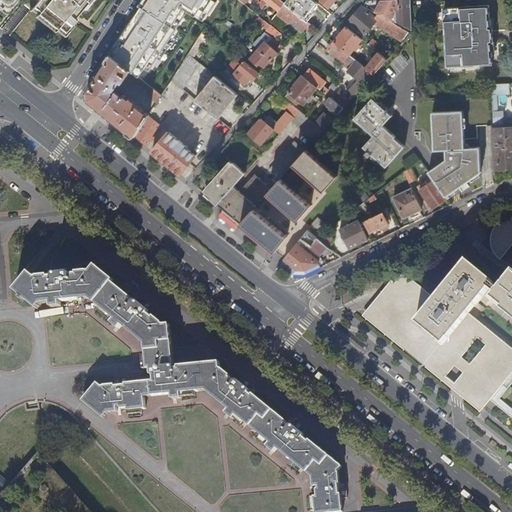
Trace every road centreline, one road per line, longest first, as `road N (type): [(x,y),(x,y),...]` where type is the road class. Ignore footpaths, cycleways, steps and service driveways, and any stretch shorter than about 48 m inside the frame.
road 1 (primary): [(0,104),(269,319)]
road 2 (primary): [(269,319),(503,511)]
road 3 (primary): [(511,484),(288,302)]
road 4 (residential): [(351,0),(169,205)]
road 5 (residential): [(288,302),(511,193)]
road 6 (primary): [(288,302),(169,205)]
road 7 (primary): [(169,205),(54,109)]
road 8 (residential): [(54,109),(128,0)]
